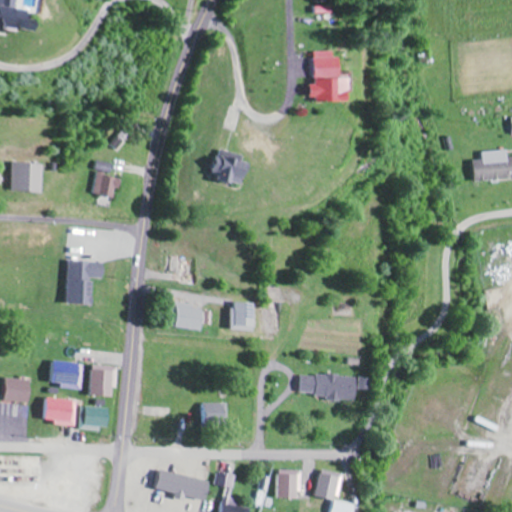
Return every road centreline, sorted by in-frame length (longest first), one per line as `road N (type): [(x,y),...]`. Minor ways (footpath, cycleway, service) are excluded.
road 1 (residential): [(0,446),(354,453),(393,363),(444,317),(449,252),(477,220)]
road 2 (residential): [(118,511),(141,273),(174,117),(222,0)]
road 3 (residential): [(202,49),(159,0),(97,14),(55,60),(0,65)]
road 4 (residential): [(282,0),(283,85),(280,108),(268,117),(252,110),(244,66),(216,15)]
road 5 (residential): [(150,232),(0,217)]
road 6 (residential): [(477,220),(418,189),(419,166),(474,159)]
